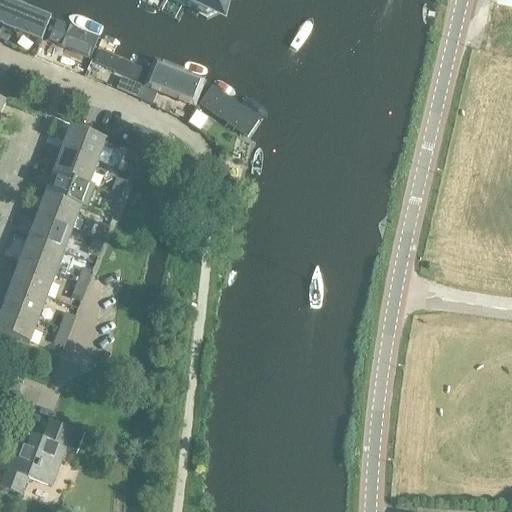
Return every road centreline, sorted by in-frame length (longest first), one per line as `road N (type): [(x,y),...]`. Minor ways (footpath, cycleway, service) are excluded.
road 1 (residential): [(0,54),(191,136),(210,165),(176,511)]
road 2 (tertiary): [(398,293),(465,0)]
road 3 (tertiary): [(371,511),(375,427),(398,293)]
